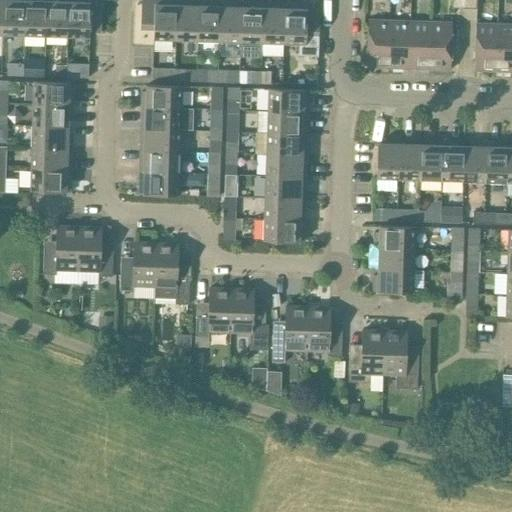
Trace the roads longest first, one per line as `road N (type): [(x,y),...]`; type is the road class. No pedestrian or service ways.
road 1 (unclassified): [(511,470),(292,420),(0,320)]
road 2 (residential): [(339,271),(220,267),(200,215),(105,213)]
road 3 (residential): [(105,213),(108,84),(122,68),(123,0)]
road 4 (residential): [(339,271),(351,94)]
road 5 (residential): [(351,94),(511,100)]
